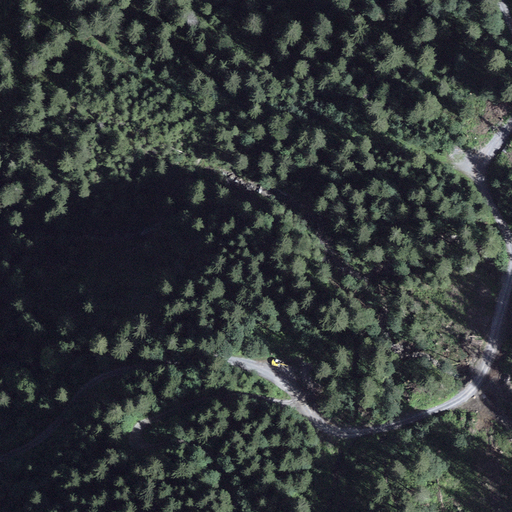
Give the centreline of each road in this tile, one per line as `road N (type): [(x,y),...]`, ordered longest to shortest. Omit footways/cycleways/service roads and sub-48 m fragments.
road 1 (track): [(0,457),(43,435),(81,388),(107,372),(162,362),(243,358),(284,380),(321,430),(354,439),(469,396),(511,270)]
road 2 (track): [(311,418),(278,401),(205,395),(134,424),(134,447),(193,442),(216,456),(236,511)]
road 3 (track): [(511,248),(478,173),(511,120)]
